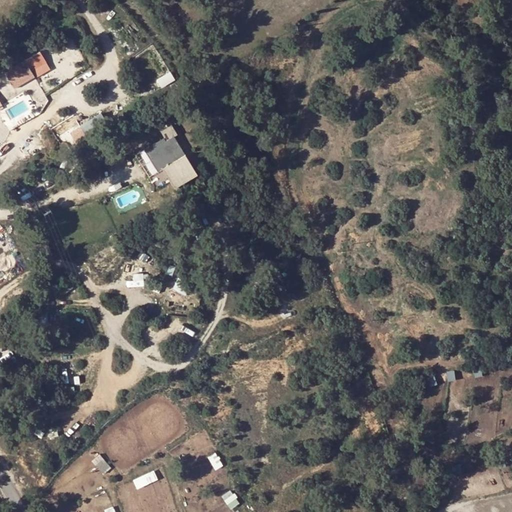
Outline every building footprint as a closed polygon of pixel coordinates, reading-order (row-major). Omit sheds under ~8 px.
[(43,49),(6,69),(15,87),(53,68),(43,49)] [(168,79),(177,95),(182,93),(173,76),(168,79)] [(151,150),(163,169),(186,155),(175,136),(178,134),(173,124),(160,132),(164,138),(166,141),(151,150)] [(166,141),(164,138),(144,150),(157,172),(163,169),(151,150),(166,141)] [(113,151),(108,143),(97,149),(101,156),(113,151)] [(113,151),(101,156),(105,163),(116,157),(113,151)] [(186,155),(163,169),(173,188),(197,175),(186,155)] [(108,197),(115,211),(122,207),(115,194),(108,197)] [(125,273),(139,276),(141,262),(127,260),(125,273)] [(169,315),(166,328),(177,331),(180,318),(169,315)]
